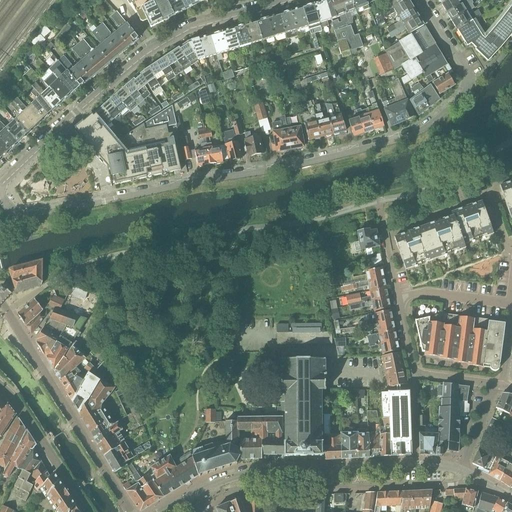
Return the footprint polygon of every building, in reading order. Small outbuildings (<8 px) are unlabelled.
[(137,0),(132,3),(141,21),(143,22),(147,20),(151,28),(163,22),(152,0),(137,0)] [(152,0),(163,22),(175,16),(167,0),(152,0)] [(167,0),(175,16),(186,11),(180,0),(167,0)] [(193,0),(180,0),(186,11),(196,5),(193,0)] [(330,15),(332,20),(339,17),(341,22),(339,23),(337,20),(331,22),(334,31),(345,26),(350,25),(340,0),(329,0),(326,1),(330,15)] [(340,0),(350,25),(352,24),(352,17),(357,15),(356,14),(357,13),(352,0),(340,0)] [(369,9),(369,8),(365,0),(352,0),(357,13),(369,9)] [(413,7),(408,0),(404,0),(385,11),(385,12),(375,18),(377,23),(379,28),(386,24),(383,20),(395,12),(398,16),(413,7)] [(404,0),(388,0),(390,4),(384,8),(383,8),(385,11),(404,0)] [(450,0),(442,5),(447,13),(469,0),(450,0)] [(470,0),(469,0),(447,13),(452,22),(467,12),(471,10),(474,9),(472,5),(473,4),(470,0)] [(327,21),(331,20),(332,20),(330,15),(326,1),(315,5),(322,29),(329,27),(327,21)] [(80,8),(86,15),(90,11),(83,5),(80,8)] [(303,8),(309,27),(316,48),(320,47),(315,33),(323,31),(322,29),(315,5),(303,8)] [(482,36),(472,21),(457,30),(467,47),(471,44),(476,49),(475,49),(488,62),(501,48),(511,35),(511,5),(510,8),(499,22),(487,36),(485,39),(482,36)] [(418,16),(413,7),(398,16),(401,21),(394,25),(387,29),(385,31),(388,35),(388,34),(397,29),(418,16)] [(83,18),(86,15),(80,8),(77,12),(83,18)] [(303,8),(292,12),(298,31),(309,27),(303,8)] [(452,22),(457,30),(472,21),(481,16),(478,11),(473,14),(471,10),(467,12),(452,22)] [(110,17),(118,26),(120,26),(122,28),(116,33),(128,48),(133,44),(132,43),(138,38),(116,12),(110,17)] [(297,31),(298,31),(292,12),(280,15),(286,34),(285,35),(287,40),(299,36),(297,31)] [(274,38),(285,35),(286,34),(280,15),(268,19),(274,38)] [(418,16),(397,29),(388,34),(391,39),(406,30),(409,35),(424,25),(418,16)] [(263,41),(274,38),(268,19),(257,22),(263,41)] [(251,45),(263,41),(257,22),(245,26),(251,45)] [(102,24),(96,28),(118,55),(122,51),(123,52),(128,48),(116,33),(111,37),(109,36),(110,33),(102,24)] [(38,33),(31,43),(37,49),(45,41),(43,39),(50,32),(44,25),(38,33)] [(74,31),(66,25),(63,29),(70,35),(74,31)] [(240,48),(251,45),(245,26),(245,25),(236,27),(237,28),(233,29),(239,49),(240,48)] [(351,26),(334,31),(336,39),(337,41),(338,41),(345,39),(349,48),(350,51),(363,47),(359,35),(354,36),(351,26)] [(386,54),(394,70),(394,71),(398,68),(400,73),(404,70),(407,75),(401,78),(404,84),(423,73),(428,82),(433,80),(430,74),(435,72),(439,79),(433,83),(440,95),(440,94),(441,95),(444,96),(446,94),(446,92),(446,91),(455,85),(448,74),(452,72),(425,27),(385,51),(386,54)] [(103,44),(97,49),(109,64),(114,60),(113,59),(118,55),(96,28),(91,33),(99,42),(102,42),(103,44)] [(68,38),(70,35),(63,29),(61,32),(68,38)] [(233,29),(221,33),(227,52),(239,49),(233,29)] [(227,52),(221,33),(221,32),(214,34),(214,35),(210,36),(220,68),(224,67),(220,54),(227,52)] [(217,69),(220,68),(210,36),(198,40),(204,59),(213,57),(217,69)] [(187,43),(198,61),(204,59),(198,40),(198,39),(187,43)] [(345,39),(338,41),(341,51),(349,48),(345,39)] [(104,68),(109,64),(97,49),(91,53),(90,52),(90,49),(82,40),(77,45),(99,71),(103,67),(104,68)] [(187,43),(179,49),(190,66),(198,61),(187,43)] [(84,60),(78,65),(91,80),(95,76),(94,75),(99,71),(77,45),(72,49),(80,58),(83,58),(84,60)] [(183,71),(190,66),(179,49),(171,54),(180,69),(181,68),(183,71)] [(181,68),(180,69),(171,54),(163,59),(173,74),(173,73),(175,76),(183,71),(181,68)] [(394,70),(386,54),(374,59),(382,75),(394,70)] [(85,84),(91,80),(78,65),(73,69),(71,68),(72,65),(64,56),(58,61),(62,65),(66,71),(79,87),(80,87),(85,83),(85,84)] [(173,73),(173,74),(163,59),(156,64),(165,79),(165,78),(168,82),(175,77),(175,76),(173,73)] [(158,84),(165,79),(156,64),(148,69),(158,84)] [(57,80),(70,95),(79,87),(66,71),(62,65),(56,70),(53,66),(49,70),(52,73),(53,74),(57,80)] [(160,87),(158,84),(148,69),(140,75),(147,85),(152,93),(160,87)] [(233,78),(231,71),(222,74),(224,81),(233,78)] [(61,103),(70,95),(57,80),(53,74),(52,73),(43,82),(48,88),(61,103)] [(394,77),(387,80),(389,84),(398,80),(396,76),(394,77)] [(144,83),(137,77),(130,83),(142,96),(141,97),(144,100),(151,95),(145,87),(146,86),(144,83)] [(386,98),(381,100),(383,104),(382,105),(391,127),(414,117),(398,80),(389,84),(395,99),(387,103),(386,98)] [(61,103),(48,88),(44,92),(36,83),(32,87),(34,89),(34,90),(53,111),(61,103)] [(142,96),(130,83),(122,89),(137,106),(144,100),(141,97),(142,96)] [(430,86),(424,91),(419,83),(415,86),(421,93),(429,107),(439,100),(430,86)] [(207,86),(210,94),(216,92),(213,84),(207,86)] [(429,107),(421,93),(415,86),(410,89),(413,93),(416,97),(411,101),(419,115),(429,107)] [(122,89),(115,95),(127,109),(130,112),(130,113),(137,106),(122,89)] [(36,99),(31,104),(44,119),(53,111),(34,90),(31,93),(36,99)] [(201,101),(208,98),(206,91),(198,93),(201,101)] [(130,112),(127,109),(115,95),(109,101),(120,115),(123,118),(130,112)] [(191,103),(187,98),(176,104),(180,110),(191,103)] [(14,102),(17,106),(23,112),(36,127),(44,119),(31,104),(26,109),(17,99),(14,102)] [(109,101),(101,108),(113,121),(120,115),(109,101)] [(309,112),(298,115),(301,126),(305,125),(309,140),(314,139),(316,140),(319,139),(321,137),(317,121),(314,107),(313,108),(312,108),(311,102),(306,103),(307,109),(308,109),(309,112)] [(258,122),(267,119),(263,103),(253,106),(258,122)] [(319,104),(313,106),(313,108),(314,107),(317,121),(321,137),(326,136),(327,137),(331,136),(332,134),(333,134),(329,118),(323,120),(319,104)] [(326,104),(325,104),(329,118),(333,134),(335,135),(339,134),(340,132),(346,130),(337,104),(331,105),(326,104)] [(372,107),(367,109),(374,129),(375,129),(376,130),(379,129),(379,128),(384,126),(377,104),(371,106),(372,107)] [(19,115),(14,121),(27,135),(36,127),(23,112),(17,106),(14,109),(19,115)] [(175,118),(172,106),(118,141),(106,127),(96,115),(95,116),(91,119),(90,118),(76,129),(75,129),(75,130),(76,131),(107,167),(111,186),(112,186),(111,183),(115,183),(115,185),(116,186),(116,185),(181,171),(172,133),(168,134),(167,127),(176,125),(174,118),(175,118)] [(94,114),(95,116),(96,115),(106,127),(113,121),(101,108),(94,114)] [(360,109),(357,110),(364,132),(369,131),(369,132),(373,131),(373,130),(374,129),(367,109),(367,110),(361,111),(360,109)] [(353,119),(349,121),(354,136),(355,135),(356,137),(360,135),(359,134),(364,132),(357,110),(356,111),(351,113),(353,119)] [(275,143),(271,143),(273,150),(277,150),(277,151),(280,151),(281,152),(284,151),(284,150),(291,148),(287,130),(286,126),(285,119),(285,117),(284,116),(279,117),(280,122),(271,123),(275,143)] [(14,121),(5,128),(19,144),(27,136),(27,135),(14,121)] [(239,121),(233,123),(236,137),(242,135),(239,121)] [(0,140),(10,152),(18,144),(19,144),(5,128),(1,123),(0,122),(0,140)] [(291,125),(286,126),(287,130),(291,148),(297,147),(298,148),(301,148),(302,146),(303,146),(300,128),(292,129),(291,125)] [(225,139),(224,140),(229,161),(235,160),(236,161),(239,160),(240,159),(242,158),(236,137),(235,137),(233,131),(224,133),(225,139)] [(259,136),(251,137),(250,132),(244,134),(246,139),(245,139),(246,142),(244,142),(247,154),(249,153),(250,156),(256,154),(258,156),(260,155),(262,153),(263,153),(260,142),(262,142),(261,138),(259,138),(259,136)] [(0,158),(1,160),(10,152),(0,140),(0,158)] [(201,149),(194,150),(197,167),(200,166),(201,167),(203,167),(204,166),(210,165),(207,148),(206,144),(206,143),(200,144),(201,149)] [(211,143),(206,144),(207,148),(210,165),(216,164),(217,165),(220,164),(221,163),(223,163),(220,146),(212,147),(211,143)] [(189,148),(182,149),(185,161),(191,160),(190,151),(189,148)] [(511,219),(511,218),(511,181),(499,186),(511,219)] [(454,216),(464,245),(493,235),(482,202),(451,213),(453,217),(454,216)] [(465,249),(464,245),(454,216),(453,217),(424,227),(436,259),(465,249)] [(405,270),(436,259),(424,227),(394,238),(405,270)] [(379,247),(376,231),(370,232),(370,230),(357,233),(359,242),(354,243),(356,251),(361,250),(361,251),(379,247)] [(378,266),(383,265),(381,254),(375,255),(376,258),(369,259),(370,268),(378,267),(378,266)] [(10,271),(10,272),(15,287),(16,289),(15,290),(16,292),(16,293),(41,285),(43,282),(42,282),(42,261),(13,269),(10,271)] [(345,281),(346,286),(384,278),(382,268),(366,271),(367,277),(345,281)] [(369,287),(370,292),(386,288),(384,278),(346,286),(340,287),(341,292),(369,287)] [(0,306),(1,306),(7,298),(11,294),(10,291),(9,290),(8,290),(6,288),(5,287),(4,287),(1,286),(0,287),(0,306)] [(84,301),(87,291),(71,286),(68,295),(84,301)] [(371,297),(348,302),(349,307),(388,298),(386,288),(370,292),(371,297)] [(48,305),(54,309),(54,308),(60,310),(64,301),(54,297),(48,305)] [(390,309),(388,298),(349,307),(350,311),(373,306),(374,312),(390,309)] [(26,326),(38,315),(43,310),(35,300),(17,314),(26,326)] [(54,309),(50,321),(66,327),(46,359),(54,371),(60,382),(73,370),(84,360),(88,363),(88,364),(96,371),(109,357),(96,346),(84,359),(74,348),(77,343),(75,341),(77,337),(79,338),(82,334),(79,333),(87,319),(60,310),(54,308),(54,309)] [(364,322),(358,323),(359,328),(365,327),(393,321),(391,311),(375,314),(368,315),(369,321),(364,322)] [(40,316),(38,315),(26,326),(31,335),(45,318),(41,315),(40,316)] [(505,324),(488,322),(487,332),(473,330),(474,320),(459,318),(444,317),(443,325),(429,323),(429,318),(416,321),(416,320),(415,320),(418,333),(422,333),(421,340),(420,340),(420,339),(419,339),(422,353),(423,353),(423,352),(424,353),(424,355),(439,357),(439,358),(453,360),(453,362),(468,364),(467,365),(483,367),(484,365),(490,366),(490,367),(490,368),(491,369),(491,370),(492,371),(493,371),(494,371),(495,371),(496,371),(497,371),(498,370),(499,369),(499,368),(505,324)] [(36,343),(46,359),(66,327),(50,321),(49,320),(37,339),(37,343),(36,343)] [(393,321),(365,327),(366,331),(378,329),(379,334),(395,331),(393,321)] [(277,333),(284,333),(288,333),(288,324),(277,325),(277,333)] [(380,339),(368,342),(369,347),(397,341),(395,331),(379,334),(380,339)] [(334,339),(335,344),(336,348),(343,347),(343,339),(334,339)] [(397,341),(369,347),(370,351),(382,349),(383,354),(399,351),(399,350),(397,341)] [(384,356),(382,356),(388,387),(393,387),(407,384),(407,379),(402,353),(384,356)] [(278,418),(237,418),(237,421),(238,431),(252,431),(252,430),(258,430),(259,441),(262,441),(262,455),(285,455),(285,456),(322,456),(322,415),(322,409),(322,391),(325,391),(325,385),(328,385),(328,376),(332,376),(332,360),(280,360),(281,369),(275,369),(275,395),(281,395),(282,408),(278,408),(278,418)] [(84,369),(89,373),(88,373),(92,376),(96,371),(88,364),(84,369)] [(73,370),(60,382),(66,391),(76,376),(77,375),(73,370)] [(82,383),(71,401),(79,414),(100,381),(98,380),(92,376),(88,373),(82,383)] [(76,376),(66,391),(71,401),(82,383),(78,375),(77,375),(76,376)] [(103,424),(107,429),(114,425),(113,424),(102,405),(113,391),(115,388),(100,381),(79,414),(91,434),(103,424)] [(467,402),(469,388),(469,387),(458,386),(443,384),(443,386),(439,386),(437,387),(437,395),(439,397),(443,397),(443,399),(441,399),(441,408),(438,408),(438,409),(439,409),(438,434),(436,434),(436,430),(425,429),(425,434),(419,434),(420,456),(436,456),(436,457),(441,457),(442,452),(458,452),(460,416),(466,417),(467,402)] [(129,386),(116,392),(118,397),(131,390),(129,386)] [(410,443),(408,393),(381,394),(382,407),(383,418),(390,418),(391,457),(411,456),(411,443),(410,443)] [(492,419),(490,424),(502,429),(504,424),(499,421),(503,412),(509,415),(511,406),(511,395),(502,394),(497,405),(495,409),(496,409),(492,419)] [(0,414),(0,437),(1,438),(16,415),(7,405),(0,414)] [(206,423),(215,423),(215,410),(206,410),(206,423)] [(324,415),(325,460),(342,460),(342,435),(333,435),(330,435),(330,415),(327,415),(324,415)] [(0,447),(0,465),(6,469),(26,431),(17,417),(12,426),(0,447)] [(380,430),(380,432),(381,451),(380,452),(380,454),(381,454),(381,457),(391,457),(390,418),(383,418),(385,427),(385,428),(380,428),(380,430)] [(113,424),(114,425),(107,429),(111,435),(97,445),(104,456),(125,443),(120,435),(124,432),(121,428),(123,426),(119,421),(113,424)] [(239,460),(240,444),(238,444),(238,431),(237,421),(225,422),(226,440),(193,450),(193,455),(192,456),(199,476),(199,477),(200,476),(200,475),(206,473),(206,475),(207,474),(207,473),(213,471),(213,472),(215,472),(214,470),(220,469),(221,470),(222,469),(222,468),(228,466),(228,467),(229,467),(229,466),(235,464),(236,465),(237,465),(240,461),(240,460),(239,460)] [(103,424),(91,434),(97,445),(111,435),(107,429),(103,424)] [(486,432),(498,437),(501,431),(489,426),(486,432)] [(240,444),(239,460),(240,460),(262,459),(262,455),(262,441),(259,441),(258,430),(252,430),(252,431),(252,440),(241,440),(240,444)] [(33,448),(36,445),(26,431),(6,469),(3,475),(8,478),(15,467),(19,470),(19,469),(33,448)] [(376,435),(368,436),(369,458),(381,457),(381,454),(380,454),(380,452),(381,451),(380,432),(375,433),(376,435)] [(342,434),(342,435),(342,460),(358,459),(358,434),(342,434)] [(358,459),(369,458),(368,436),(368,435),(361,435),(360,434),(358,434),(358,459)] [(141,447),(130,454),(126,447),(128,446),(126,442),(125,443),(104,456),(113,471),(144,452),(143,452),(151,447),(149,442),(141,447)] [(36,493),(50,477),(46,471),(41,462),(33,448),(19,469),(23,471),(14,486),(18,488),(17,490),(19,492),(16,497),(26,502),(32,489),(36,493)] [(478,451),(472,464),(478,467),(477,470),(486,473),(494,455),(487,452),(486,455),(478,451)] [(494,455),(486,473),(488,474),(500,481),(508,463),(508,464),(511,454),(511,451),(510,451),(505,461),(497,458),(497,457),(494,455)] [(189,481),(199,476),(192,456),(193,455),(191,453),(178,461),(181,466),(175,469),(176,469),(165,476),(174,491),(185,484),(189,481)] [(137,473),(133,475),(142,487),(152,481),(163,497),(174,491),(165,476),(176,469),(175,469),(169,457),(151,469),(155,474),(150,477),(148,475),(141,479),(137,473)] [(508,463),(500,481),(511,488),(511,484),(511,465),(508,464),(508,463)] [(50,477),(36,493),(34,495),(37,498),(44,491),(47,496),(59,481),(53,473),(50,477)] [(140,511),(163,497),(152,481),(142,487),(133,475),(132,476),(134,479),(130,482),(122,486),(127,493),(140,511)] [(59,481),(47,496),(58,511),(70,511),(75,506),(59,481)] [(454,499),(463,499),(465,490),(454,490),(454,496),(454,499)] [(465,490),(463,499),(460,510),(471,511),(472,511),(478,493),(465,490)] [(423,501),(422,492),(421,492),(420,491),(417,492),(416,493),(413,493),(414,508),(411,510),(410,511),(415,511),(415,510),(419,510),(422,510),(421,501),(423,501)] [(431,492),(430,491),(427,491),(425,492),(422,492),(423,501),(421,501),(422,510),(419,510),(419,511),(423,511),(424,509),(429,509),(432,492),(431,492)] [(389,493),(387,507),(402,506),(404,493),(403,492),(389,493)] [(412,493),(411,492),(408,492),(407,493),(404,493),(402,506),(401,511),(400,511),(405,511),(405,510),(411,510),(414,508),(413,493),(412,493)] [(373,511),(375,493),(366,494),(364,510),(373,511)] [(387,507),(389,493),(377,493),(374,511),(380,511),(381,507),(387,507)] [(492,510),(498,499),(481,493),(477,508),(484,511),(491,511),(492,510)] [(343,494),(335,495),(335,503),(343,503),(343,494)] [(316,495),(316,497),(315,511),(325,511),(327,495),(316,495)] [(243,510),(243,511),(250,511),(249,499),(249,498),(241,499),(242,501),(245,510),(243,510)] [(234,502),(230,503),(233,511),(243,511),(243,510),(245,510),(242,501),(241,499),(234,502)] [(258,511),(259,510),(261,509),(260,499),(249,499),(250,511),(258,511)] [(495,511),(501,511),(507,503),(499,499),(498,499),(492,510),(495,511)] [(440,511),(442,504),(433,502),(430,511),(440,511)] [(233,511),(230,503),(228,504),(216,509),(216,511),(233,511)] [(501,511),(511,511),(511,506),(507,503),(501,511)]
